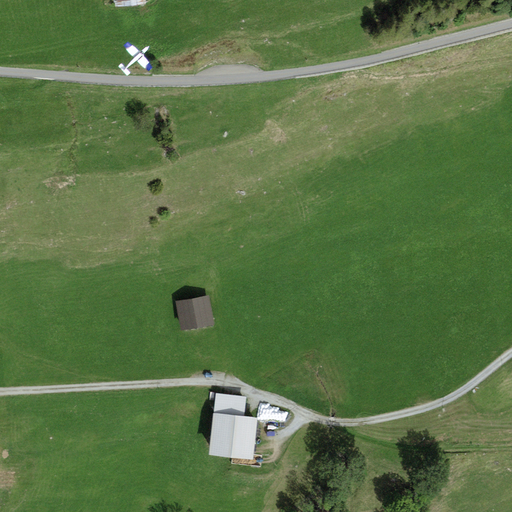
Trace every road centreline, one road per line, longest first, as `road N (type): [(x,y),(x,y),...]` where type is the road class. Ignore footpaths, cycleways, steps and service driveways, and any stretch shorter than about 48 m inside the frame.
road 1 (track): [(511,352),(425,409),(337,425),(208,383),(0,392)]
road 2 (unclassified): [(0,71),(212,80),(353,61),(511,22)]
